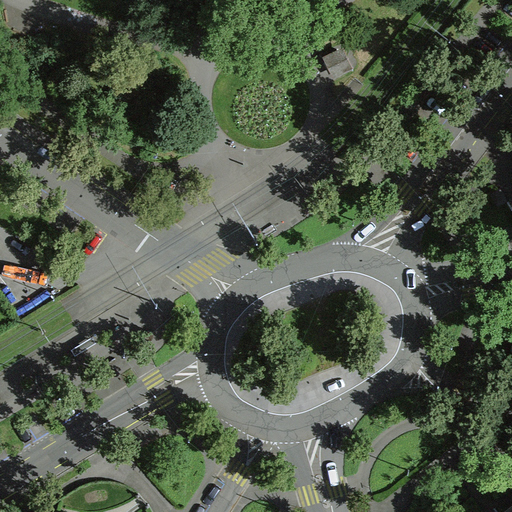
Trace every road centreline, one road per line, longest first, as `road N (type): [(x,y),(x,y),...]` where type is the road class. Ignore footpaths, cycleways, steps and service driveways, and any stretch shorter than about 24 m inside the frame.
road 1 (tertiary): [(239,295),(0,133)]
road 2 (tertiary): [(211,361),(0,487)]
road 3 (secondary): [(511,76),(366,260)]
road 4 (secondary): [(366,260),(313,262),(239,295)]
